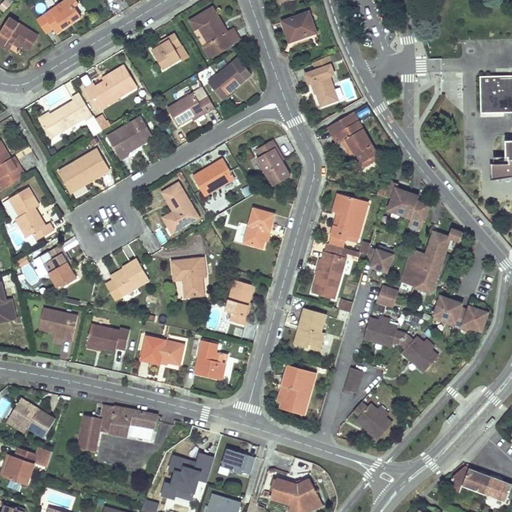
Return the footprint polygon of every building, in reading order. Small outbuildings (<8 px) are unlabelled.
[(70,21),(71,22),(72,23),(80,18),(74,7),(78,4),(75,0),(66,0),(36,21),(45,34),(52,29),(56,34),(70,25),(68,22),(70,21)] [(213,8),(202,15),(190,21),(195,30),(199,28),(208,43),(203,46),(210,57),(239,40),(233,29),(227,32),(225,34),(221,28),(224,26),(213,8)] [(289,29),(291,34),(292,39),(307,34),(308,36),(317,33),(310,13),(283,22),(286,30),(289,29)] [(0,45),(9,51),(11,49),(12,46),(14,43),(21,47),(29,52),(39,37),(10,18),(0,33),(0,45)] [(174,34),(167,38),(169,42),(160,47),(152,52),(163,69),(173,63),(175,66),(188,58),(174,34)] [(169,42),(167,38),(158,43),(160,47),(169,42)] [(326,57),(314,62),(316,68),(328,64),(326,57)] [(251,75),(244,66),(238,58),(208,83),(221,99),(223,97),(232,90),(238,85),(251,75)] [(338,99),(329,75),(332,74),(328,64),(316,68),(305,73),(309,83),(313,82),(317,92),(315,92),(318,99),(320,106),(338,99)] [(106,77),(107,79),(108,80),(104,82),(95,87),(94,85),(85,90),(97,110),(120,97),(117,92),(133,83),(123,67),(106,77)] [(511,76),(481,77),(481,114),(511,112),(511,76)] [(120,97),(136,87),(133,83),(117,92),(120,97)] [(52,107),(72,98),(67,86),(47,95),(52,107)] [(216,108),(203,87),(168,108),(179,126),(193,118),(204,112),(206,114),(216,108)] [(223,97),(221,99),(223,102),(234,92),(232,90),(223,97)] [(50,139),(67,129),(84,119),(86,121),(93,118),(79,94),(72,99),(74,101),(40,122),(50,139)] [(193,118),(194,121),(206,114),(204,112),(193,118)] [(378,154),(354,112),(328,126),(338,143),(343,141),(346,139),(360,164),(378,154)] [(95,135),(101,131),(107,127),(101,116),(89,123),(95,135)] [(121,160),(126,157),(130,155),(128,152),(154,138),(141,116),(107,136),(121,160)] [(277,147),(274,143),(272,139),(256,149),(260,156),(257,158),(273,185),(290,175),(281,160),(275,148),(277,147)] [(359,169),(380,158),(378,154),(360,164),(346,139),(343,141),(359,169)] [(18,168),(2,140),(0,141),(0,185),(3,190),(27,175),(22,166),(18,168)] [(511,140),(506,140),(506,156),(492,157),(492,178),(511,175),(511,140)] [(281,160),(284,159),(277,147),(275,148),(281,160)] [(64,180),(68,186),(71,193),(86,184),(83,180),(99,171),(101,175),(109,171),(96,149),(73,163),(74,166),(65,172),(68,178),(64,180)] [(216,162),(217,163),(218,165),(206,171),(205,169),(193,176),(205,196),(235,178),(223,158),(216,162)] [(217,163),(216,162),(205,169),(206,171),(218,165),(217,163)] [(74,166),(73,163),(59,171),(64,180),(68,178),(65,172),(74,166)] [(99,171),(83,180),(86,184),(101,175),(99,171)] [(399,185),(389,181),(385,197),(393,200),(389,211),(404,216),(411,219),(409,225),(422,229),(429,206),(418,202),(405,198),(407,193),(397,190),(399,185)] [(178,182),(170,187),(162,192),(173,211),(175,213),(173,214),(171,212),(163,217),(168,227),(175,223),(179,229),(194,220),(192,216),(196,213),(178,182)] [(32,233),(34,237),(36,241),(54,230),(49,223),(45,225),(35,208),(39,205),(28,187),(9,199),(20,216),(16,219),(26,237),(32,233)] [(420,197),(407,193),(405,198),(418,202),(420,197)] [(338,211),(343,195),(338,194),(333,210),(338,211)] [(334,225),(333,230),(331,235),(347,239),(348,234),(359,237),(369,203),(343,195),(338,211),(343,212),(339,227),(334,225)] [(270,232),(272,224),(275,215),(253,209),(244,243),(262,248),(264,241),(267,231),(270,232)] [(343,212),(338,211),(334,225),(339,227),(343,212)] [(175,223),(168,227),(172,233),(179,229),(175,223)] [(161,230),(156,233),(162,244),(168,241),(161,230)] [(440,273),(451,239),(460,242),(463,234),(452,230),(449,238),(435,234),(427,254),(413,250),(402,283),(416,288),(430,293),(440,273)] [(347,239),(331,235),(329,244),(344,248),(347,239)] [(371,246),(363,244),(361,252),(368,254),(370,248),(371,246)] [(61,255),(63,254),(65,253),(60,245),(40,257),(59,289),(76,279),(68,266),(61,255)] [(378,251),(370,248),(368,254),(366,263),(373,266),(374,263),(381,266),(380,270),(387,273),(395,253),(380,247),(378,251)] [(324,251),(323,256),(322,260),(325,260),(321,274),(318,273),(313,291),(335,298),(347,258),(324,251)] [(68,266),(71,264),(65,253),(63,254),(61,255),(68,266)] [(175,280),(179,280),(183,279),(186,279),(187,283),(184,283),(185,297),(205,295),(203,278),(206,277),(204,257),(173,261),(175,280)] [(123,268),(124,269),(110,277),(112,280),(106,284),(115,300),(149,280),(137,259),(123,268)] [(321,274),(325,260),(322,260),(320,259),(316,273),(318,273),(321,274)] [(254,286),(245,283),(235,280),(226,311),(234,313),(231,322),(246,326),(248,317),(246,316),(250,303),(254,286)] [(1,284),(0,283),(0,321),(9,320),(5,302),(1,284)] [(395,309),(400,291),(384,286),(378,304),(395,309)] [(482,331),(487,317),(469,311),(461,309),(450,305),(451,301),(442,297),(434,319),(447,324),(455,326),(463,329),(473,332),(474,328),(482,331)] [(354,303),(342,299),(339,309),(352,312),(354,303)] [(9,320),(15,318),(11,300),(5,302),(9,320)] [(489,313),(471,307),(469,311),(487,317),(489,313)] [(321,351),(324,342),(326,333),(322,332),(327,314),(305,308),(300,327),(304,328),(300,345),(321,351)] [(64,339),(68,340),(73,340),(78,316),(43,309),(39,329),(54,332),(65,335),(64,339)] [(414,316),(408,314),(406,320),(412,322),(414,316)] [(394,343),(398,344),(402,345),(406,349),(403,353),(411,360),(412,359),(419,364),(417,366),(425,373),(439,358),(432,352),(435,349),(427,341),(424,344),(417,338),(413,342),(406,335),(397,333),(399,328),(390,326),(391,322),(380,319),(379,322),(370,320),(364,340),(375,343),(376,341),(383,343),(383,345),(393,348),(394,343)] [(121,328),(120,329),(120,331),(92,324),(87,345),(102,348),(116,352),(117,348),(126,350),(130,330),(121,328)] [(304,328),(300,327),(295,344),(300,345),(304,328)] [(169,362),(174,364),(180,365),(184,345),(147,336),(141,360),(161,365),(161,361),(169,362)] [(218,362),(217,361),(215,361),(217,353),(216,353),(218,345),(202,342),(195,374),(223,381),(227,364),(218,362)] [(305,391),(307,382),(310,373),(289,367),(284,386),(288,388),(284,403),(282,408),(294,412),(295,408),(306,412),(311,393),(305,391)] [(357,392),(363,372),(361,372),(359,371),(356,370),(353,369),(347,389),(357,392)] [(311,393),(317,375),(310,373),(307,382),(305,391),(311,393)] [(390,390),(382,384),(377,391),(380,394),(382,392),(386,395),(390,390)] [(288,388),(284,386),(279,402),(284,403),(288,388)] [(36,407),(22,398),(11,418),(28,429),(29,430),(45,439),(49,431),(57,419),(40,409),(39,411),(35,409),(36,407)] [(355,412),(358,415),(360,417),(357,421),(365,428),(366,426),(372,432),(371,433),(379,441),(393,425),(386,419),(389,416),(381,409),(378,411),(371,406),(368,409),(362,404),(355,412)] [(98,413),(97,421),(96,423),(101,424),(99,432),(114,435),(128,438),(151,442),(155,429),(159,417),(133,411),(105,405),(103,414),(98,413)] [(453,414),(446,421),(449,424),(456,417),(453,414)] [(28,429),(11,418),(8,422),(26,433),(28,429)] [(96,423),(97,421),(84,418),(78,452),(96,452),(99,432),(101,424),(96,423)] [(42,467),(48,450),(41,447),(39,455),(35,465),(42,467)] [(35,465),(39,455),(19,448),(16,458),(9,480),(28,487),(35,465)] [(255,457),(225,448),(220,466),(234,470),(233,472),(241,475),(242,472),(250,474),(255,457)] [(48,469),(54,452),(48,450),(42,467),(48,469)] [(197,462),(172,454),(167,471),(172,473),(169,483),(164,481),(160,495),(174,500),(177,489),(195,495),(199,481),(206,483),(215,456),(200,452),(197,462)] [(9,480),(16,458),(9,456),(1,478),(9,480)] [(469,470),(468,471),(468,472),(462,470),(452,478),(448,489),(460,493),(462,487),(484,494),(490,479),(478,475),(479,474),(469,470)] [(291,506),(289,511),(310,511),(325,505),(311,479),(299,484),(278,478),(272,499),(291,506)] [(490,479),(484,494),(506,502),(511,487),(511,485),(502,482),(501,484),(490,479)] [(237,511),(241,502),(212,493),(205,511),(237,511)] [(150,511),(158,511),(160,502),(145,501),(144,511),(150,511)] [(475,502),(472,511),(475,511),(477,511),(480,504),(475,502)]
